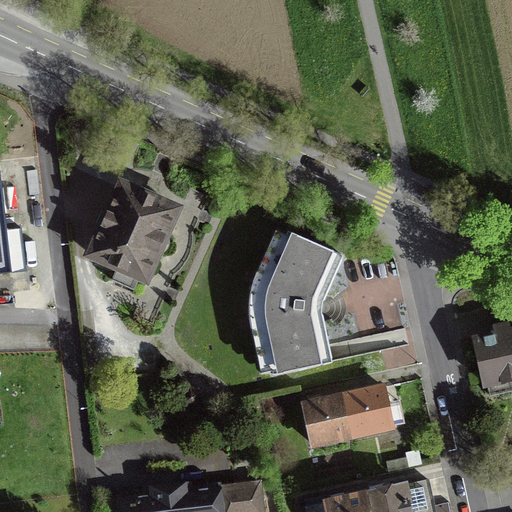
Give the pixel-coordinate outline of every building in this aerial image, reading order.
[(35,0),(53,8),(57,0),(35,0)] [(164,235),(175,211),(119,186),(89,255),(117,268),(111,282),(132,291),(139,277),(144,280),(155,256),(162,254),(166,248),(167,241),(164,235)] [(8,253),(0,188),(0,274),(25,272),(22,251),(8,253)] [(272,376),(331,364),(320,313),(317,314),(317,308),(318,304),(321,305),(342,257),(287,233),(267,279),(256,274),(252,284),(249,296),(248,307),(248,319),(250,330),(262,328),(272,376)] [(511,332),(508,333),(507,327),(494,330),(495,336),(474,341),(484,386),(486,385),(489,397),(511,392),(511,391),(509,380),(511,379),(511,332)] [(382,388),(343,397),(351,437),(390,428),(382,388)] [(311,446),(351,437),(343,397),(303,406),(311,446)] [(230,439),(232,451),(236,486),(187,492),(187,486),(147,490),(148,497),(117,500),(118,511),(260,511),(258,484),(253,485),(247,437),(230,439)] [(511,456),(502,459),(508,486),(511,485),(511,456)] [(433,511),(427,481),(364,495),(367,511),(433,511)] [(367,511),(364,495),(305,508),(306,511),(367,511)]
